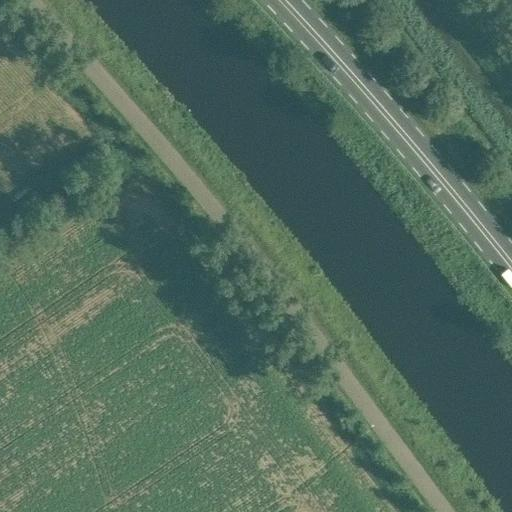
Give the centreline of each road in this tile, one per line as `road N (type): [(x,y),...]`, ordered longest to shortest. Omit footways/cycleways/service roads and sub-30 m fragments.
road 1 (unclassified): [(433,511),(171,161),(19,0)]
road 2 (primary): [(511,270),(284,0)]
